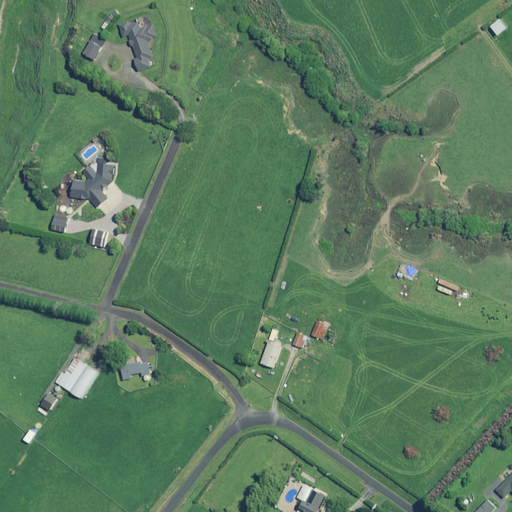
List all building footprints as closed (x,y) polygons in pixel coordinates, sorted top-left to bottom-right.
[(114,18),(110,16),(103,28),(106,30),(114,18)] [(152,26),(149,16),(138,20),(139,22),(136,23),(135,20),(120,25),(124,37),(130,35),(132,40),(131,41),(132,46),(134,45),(138,58),(135,59),(139,71),(152,67),(149,58),(155,56),(150,42),(154,41),(153,38),(158,36),(154,25),(152,26)] [(508,28),(501,19),(491,27),(499,36),(508,28)] [(109,40),(97,33),(85,54),(96,61),(109,40)] [(109,199),(102,190),(114,180),(116,166),(105,164),(106,159),(100,158),(98,173),(92,166),(85,172),(89,180),(86,183),(75,181),(73,197),(92,200),(98,208),(109,199)] [(71,218),(56,215),(53,230),(68,233),(71,218)] [(24,242),(15,237),(13,242),(14,242),(12,246),(19,250),(24,242)] [(331,324),(320,319),(313,335),(324,340),(331,324)] [(308,337),(299,333),(294,344),(303,348),(308,337)] [(263,364),(274,368),(277,359),(278,359),(282,346),(269,342),(263,364)] [(99,373),(72,356),(67,363),(71,366),(59,384),(82,399),(99,373)] [(131,378),(131,375),(144,372),(144,375),(153,373),(150,361),(141,363),(140,357),(128,359),(129,364),(122,366),(124,379),(131,378)] [(38,434),(32,430),(25,440),(31,444),(38,434)] [(511,475),(497,490),(505,498),(511,491),(511,475)] [(319,511),(321,508),(321,507),(326,496),(312,490),(307,502),(305,501),(301,509),(302,510),(301,511),(319,511)] [(471,503),(467,499),(462,505),(467,508),(471,503)] [(493,511),(497,508),(489,500),(476,511),(493,511)]
